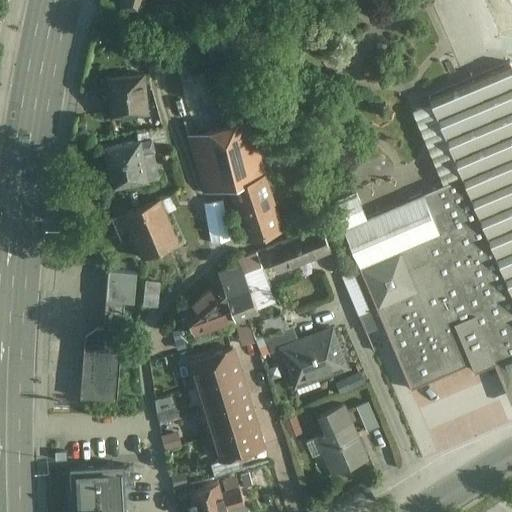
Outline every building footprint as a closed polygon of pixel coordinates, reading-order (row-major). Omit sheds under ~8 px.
[(511,0),(492,0),(511,34),(511,0)] [(511,69),(414,110),(449,193),(371,226),(361,202),(338,211),(416,396),(476,370),(480,381),(500,372),(511,399),(511,69)] [(145,74),(109,77),(112,115),(142,112),(141,94),(146,93),(145,74)] [(255,115),(189,134),(205,191),(231,183),(246,234),(245,234),(246,236),(282,225),(281,223),(266,171),(268,171),(260,144),(264,143),(255,115)] [(141,139),(106,146),(110,165),(109,168),(111,177),(113,178),(114,185),(148,178),(143,151),(154,149),(153,138),(141,140),(141,139)] [(167,161),(169,170),(176,169),(174,159),(167,161)] [(161,196),(124,212),(144,256),(180,239),(161,196)] [(321,223),(267,244),(276,269),(330,248),(321,223)] [(220,267),(223,275),(235,313),(257,304),(252,290),(244,269),(240,259),(220,267)] [(109,268),(106,298),(111,299),(108,328),(123,330),(125,301),(135,301),(138,270),(109,268)] [(345,277),(362,317),(373,313),(357,272),(345,277)] [(221,277),(187,306),(196,328),(234,313),(235,313),(223,275),(221,277)] [(145,276),(142,302),(157,303),(160,278),(145,276)] [(246,352),(259,349),(253,325),(240,329),(246,352)] [(90,335),(84,397),(116,400),(123,330),(108,328),(100,327),(90,335)] [(298,341),(281,347),(281,349),(293,380),(316,372),(318,378),(347,367),(332,328),(298,341)] [(186,335),(176,338),(179,347),(188,344),(186,335)] [(196,375),(186,378),(189,387),(199,384),(203,399),(193,402),(196,411),(206,408),(211,425),(201,428),(206,445),(216,442),(221,458),(264,445),(257,422),(257,421),(257,420),(256,420),(249,397),(250,397),(250,395),(249,395),(242,372),(243,372),(242,371),(234,345),(191,358),(196,375)] [(189,346),(179,349),(182,358),(191,355),(189,346)] [(327,432),(318,436),(333,474),(367,460),(344,405),(326,412),(333,430),(327,432)] [(161,418),(163,430),(176,427),(173,415),(161,418)] [(285,424),(292,442),(305,437),(298,420),(285,424)] [(186,453),(182,438),(165,442),(169,457),(186,453)] [(117,511),(115,460),(49,463),(51,511),(117,511)] [(216,471),(187,480),(189,490),(219,482),(216,471)] [(263,505),(275,502),(268,476),(245,482),(249,495),(260,492),(263,505)] [(219,482),(189,490),(195,511),(225,511),(225,510),(244,505),(240,487),(221,492),(219,482)]
